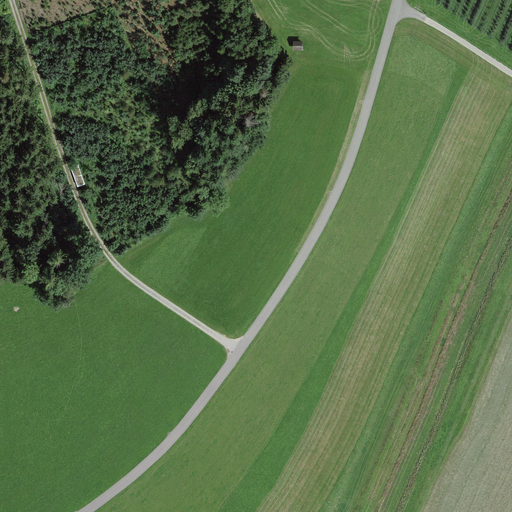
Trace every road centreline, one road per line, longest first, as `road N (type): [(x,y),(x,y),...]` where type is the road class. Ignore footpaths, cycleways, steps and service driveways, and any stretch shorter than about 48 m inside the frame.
road 1 (residential): [(398,0),(349,165),(282,289),(162,449),(84,511)]
road 2 (track): [(511,73),(397,3)]
